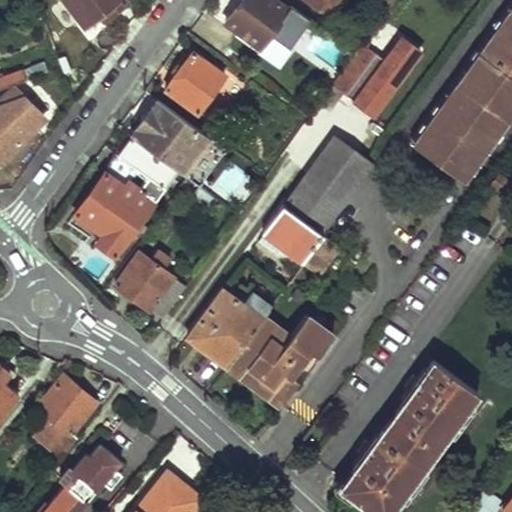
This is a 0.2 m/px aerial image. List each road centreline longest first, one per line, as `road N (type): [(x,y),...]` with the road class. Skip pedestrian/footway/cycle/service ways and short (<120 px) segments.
road 1 (tertiary): [(46,305),(143,368),(301,511)]
road 2 (residential): [(3,237),(178,0)]
